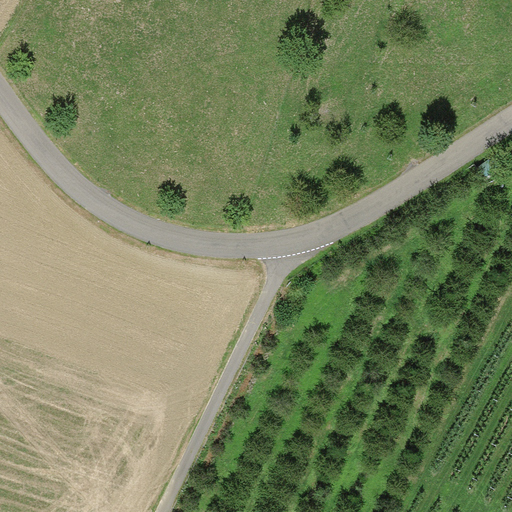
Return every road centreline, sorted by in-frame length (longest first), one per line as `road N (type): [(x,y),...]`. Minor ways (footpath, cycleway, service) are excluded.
road 1 (unclassified): [(511,116),(356,214),(280,248),(214,246),(166,237),(86,197),(0,100)]
road 2 (track): [(157,511),(265,297),(280,248)]
